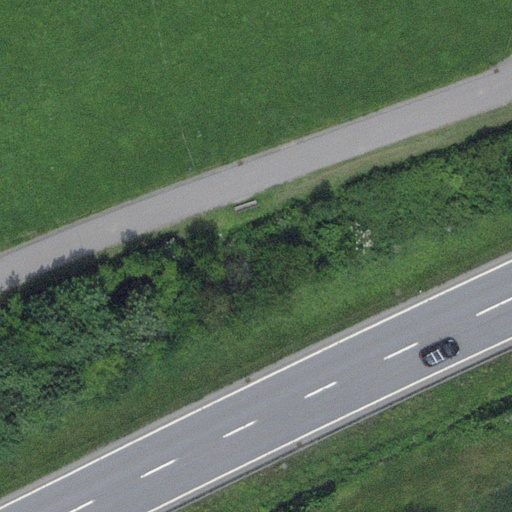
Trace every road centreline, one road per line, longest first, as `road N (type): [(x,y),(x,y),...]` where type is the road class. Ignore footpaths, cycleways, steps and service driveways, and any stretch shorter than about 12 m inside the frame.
road 1 (track): [(511,81),(200,191),(0,278)]
road 2 (primary): [(511,300),(228,428),(67,511)]
